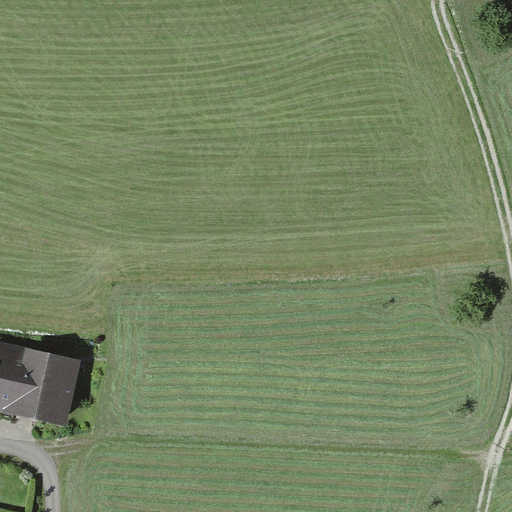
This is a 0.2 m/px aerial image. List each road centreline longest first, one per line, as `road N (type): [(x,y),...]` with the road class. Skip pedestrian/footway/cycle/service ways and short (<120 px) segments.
road 1 (track): [(436,0),(485,136),(511,249)]
road 2 (unknown): [(268,450),(500,441)]
